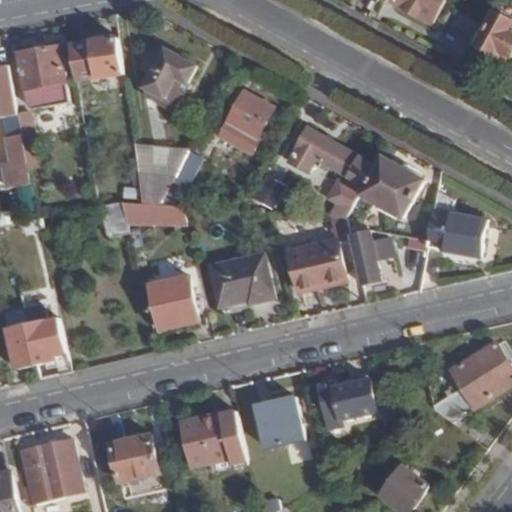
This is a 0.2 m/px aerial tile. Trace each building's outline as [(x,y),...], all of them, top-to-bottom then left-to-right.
[(395,0),(394,2),(433,24),(446,0),(395,0)] [(460,67),(481,78),(493,55),(506,62),(509,57),(511,58),(511,34),(507,31),(511,24),(493,14),(476,46),(472,43),(460,67)] [(122,37),(73,43),(79,78),(126,72),(122,37)] [(35,100),(36,103),(47,101),(45,88),(68,84),(62,45),(21,54),(29,100),(35,100)] [(197,67),(168,50),(165,52),(155,47),(143,67),(154,73),(146,89),(178,105),(197,67)] [(0,99),(4,118),(21,115),(12,66),(0,68),(0,99)] [(259,138),(275,109),(248,93),(243,100),(238,98),(233,106),(239,108),(233,121),(230,121),(222,137),(226,140),(224,144),(241,153),(243,150),(253,156),(262,140),(259,138)] [(39,112),(21,115),(25,135),(32,171),(49,168),(39,112)] [(342,202),(333,217),(339,217),(350,217),(362,193),(377,166),(310,129),(293,161),(314,172),(322,158),(357,178),(354,185),(342,179),(333,197),(342,202)] [(25,135),(11,137),(15,162),(8,163),(13,188),(35,184),(32,171),(25,135)] [(203,157),(192,151),(182,168),(162,204),(176,204),(203,157)] [(426,180),(382,157),(377,166),(362,193),(404,218),(426,180)] [(170,176),(137,166),(143,202),(162,204),(182,168),(176,165),(170,176)] [(257,196),(274,205),(286,183),(269,174),(257,196)] [(455,203),(441,192),(432,242),(430,249),(484,259),(490,222),(455,213),(455,203)] [(127,201),(105,206),(112,238),(133,232),(129,216),(127,201)] [(143,202),(127,201),(129,216),(190,219),(187,206),(176,204),(162,204),(143,202)] [(350,217),(351,231),(352,235),(367,232),(363,212),(350,217)] [(339,217),(333,217),(335,235),(351,231),(350,217),(339,217)] [(41,219),(26,223),(29,231),(43,229),(41,219)] [(352,235),(363,285),(381,282),(376,260),(394,256),(391,239),(373,243),(371,231),(367,232),(352,235)] [(291,250),(301,294),(350,283),(340,240),(291,250)] [(213,267),(221,305),(259,296),(261,301),(277,298),(268,254),(213,267)] [(191,277),(153,286),(165,330),(202,322),(191,277)] [(45,306),(28,310),(40,364),(57,360),(57,356),(70,353),(63,318),(49,322),(45,306)] [(40,364),(28,310),(9,314),(20,369),(40,364)] [(449,400),(435,410),(456,424),(511,386),(511,369),(497,344),(454,372),(464,390),(455,397),(452,392),(446,396),(449,400)] [(345,426),(344,420),(382,412),(374,380),(371,381),(370,376),(346,381),(347,387),(337,389),(336,384),(324,386),(334,429),(345,426)] [(271,447),(309,440),(299,396),(261,406),(271,447)] [(248,454),(240,413),(185,423),(194,467),(234,458),(237,470),(252,467),(248,454)] [(140,478),(164,474),(153,436),(116,445),(125,482),(140,478)] [(40,452),(23,456),(35,504),(71,497),(64,475),(82,471),(76,440),(41,448),(40,452)] [(373,450),(353,463),(361,473),(379,461),(373,450)] [(406,511),(411,511),(431,486),(407,468),(386,496),(406,511)] [(13,473),(0,475),(0,497),(18,493),(13,474),(13,473)] [(166,483),(164,474),(140,478),(144,489),(166,483)] [(0,511),(22,511),(18,493),(0,497),(0,511)] [(261,505),(263,510),(263,511),(278,511),(282,509),(280,500),(261,505)]
